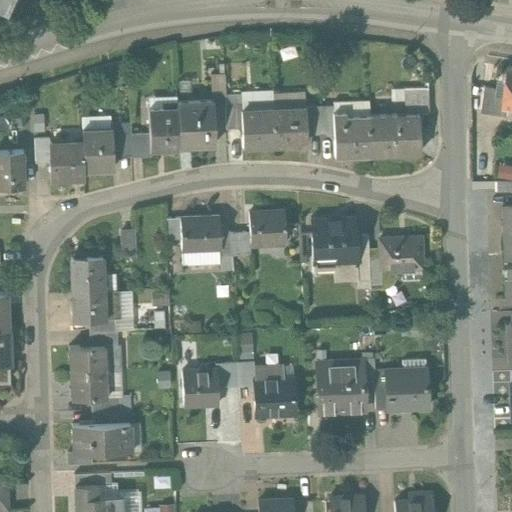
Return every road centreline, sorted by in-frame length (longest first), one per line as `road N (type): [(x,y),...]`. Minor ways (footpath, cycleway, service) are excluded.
road 1 (residential): [(457,209),(260,175),(177,185),(85,211),(60,226),(39,262),(39,420)]
road 2 (residential): [(464,457),(202,471)]
road 3 (residential): [(464,457),(457,209)]
road 4 (residential): [(457,209),(453,22)]
road 5 (unclassified): [(276,0),(453,22)]
road 6 (unclassified): [(0,61),(150,15)]
